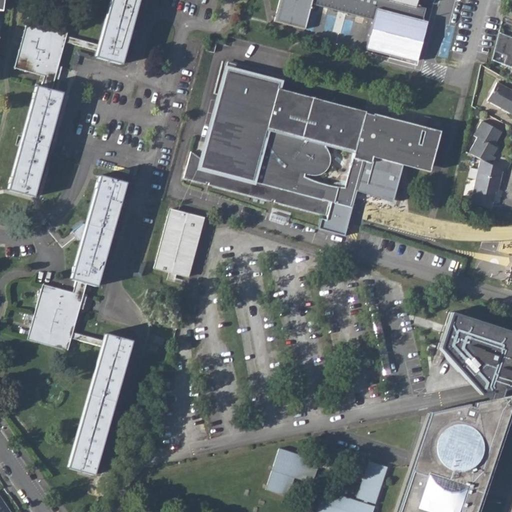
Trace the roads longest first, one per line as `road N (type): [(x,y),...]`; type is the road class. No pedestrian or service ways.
road 1 (residential): [(176,196),(511,298)]
road 2 (unknown): [(73,98),(68,138),(91,150),(146,157)]
